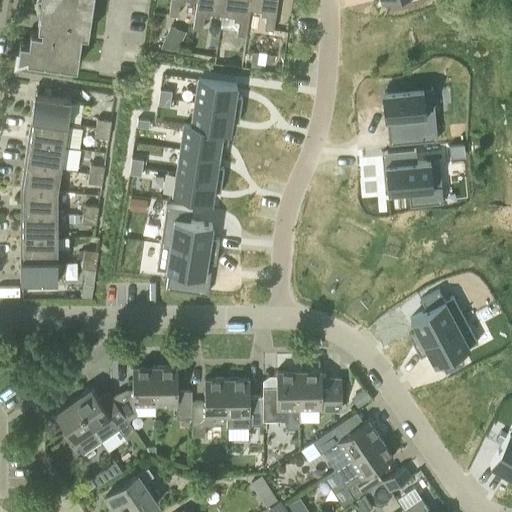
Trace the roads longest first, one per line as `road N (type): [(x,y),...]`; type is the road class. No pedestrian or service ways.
road 1 (residential): [(277,320),(281,228),(327,92),(329,0)]
road 2 (residential): [(277,320),(325,325),(352,341),(458,483),(492,509)]
road 3 (residential): [(0,317),(277,320)]
